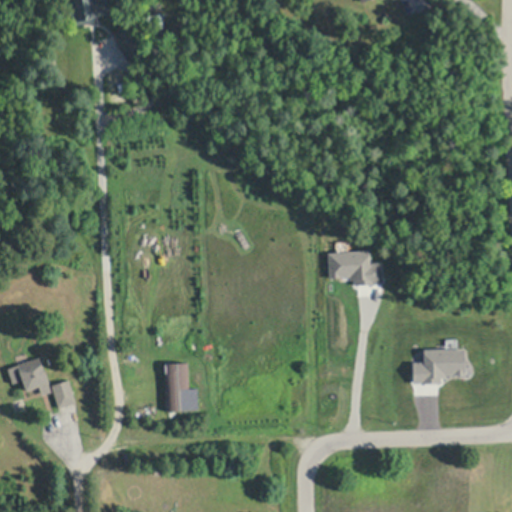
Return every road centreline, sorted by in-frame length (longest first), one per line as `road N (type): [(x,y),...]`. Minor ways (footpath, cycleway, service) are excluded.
road 1 (residential): [(308,511),(307,469),(320,449),(341,440),(511,429)]
road 2 (track): [(108,445),(297,438),(329,445)]
